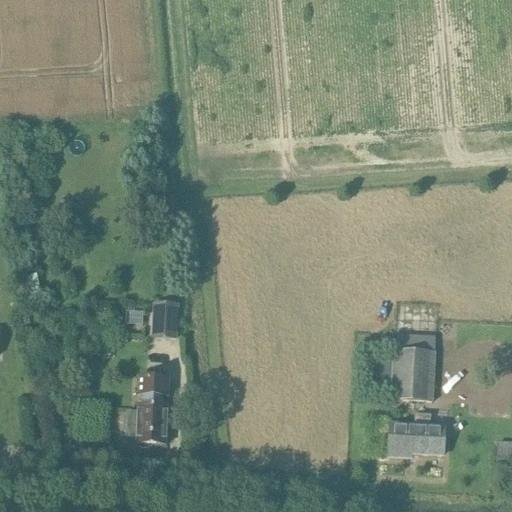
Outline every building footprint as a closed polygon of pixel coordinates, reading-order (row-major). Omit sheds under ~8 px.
[(152,305),(151,338),(176,339),(177,305),(173,305),(152,305)] [(434,339),(394,337),(390,401),(431,404),(434,339)] [(136,438),(135,446),(137,446),(140,449),(149,450),(152,447),(164,447),(166,408),(162,407),(162,399),(167,399),(168,379),(163,379),(138,378),(138,396),(142,396),(141,406),(137,406),(137,414),(129,413),(129,417),(126,420),(126,431),(128,434),(128,438),(136,438)] [(388,459),(402,460),(402,456),(441,458),(442,428),(429,427),(430,417),(412,416),(412,426),(389,425),(388,459)] [(511,444),(496,444),(495,461),(511,461),(511,444)]
